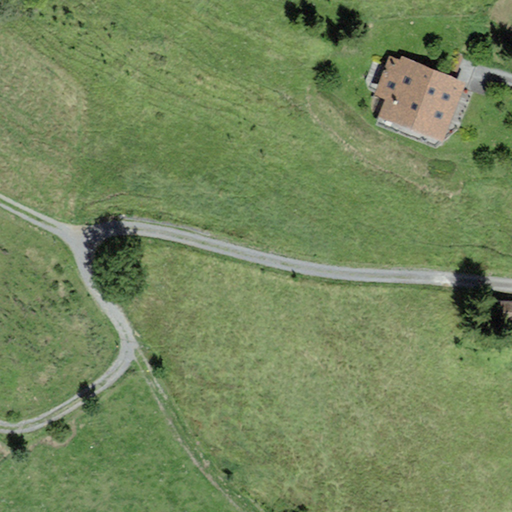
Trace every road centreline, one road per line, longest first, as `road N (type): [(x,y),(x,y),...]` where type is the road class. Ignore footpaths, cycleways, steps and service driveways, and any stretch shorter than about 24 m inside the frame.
road 1 (track): [(250,511),(217,485),(177,428),(88,275),(88,252),(103,233),(196,236),(337,275),(511,286)]
road 2 (track): [(0,427),(25,430),(60,415),(120,371),(130,342)]
